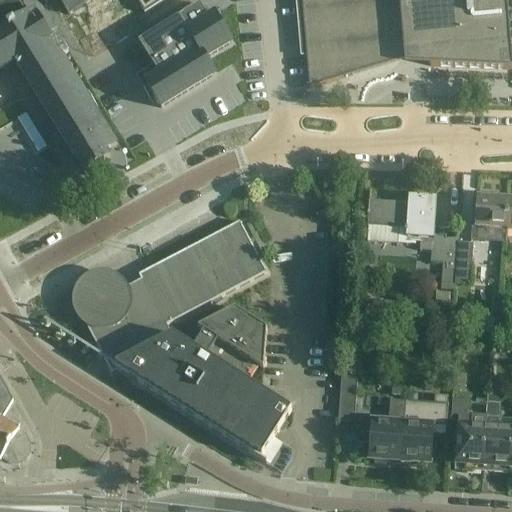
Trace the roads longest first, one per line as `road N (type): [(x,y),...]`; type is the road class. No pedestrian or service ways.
road 1 (residential): [(511,511),(267,495),(144,428),(127,430),(114,408),(32,354),(0,304)]
road 2 (residential): [(0,282),(234,157),(277,142),(511,143)]
road 3 (primary): [(176,511),(68,501),(13,508)]
